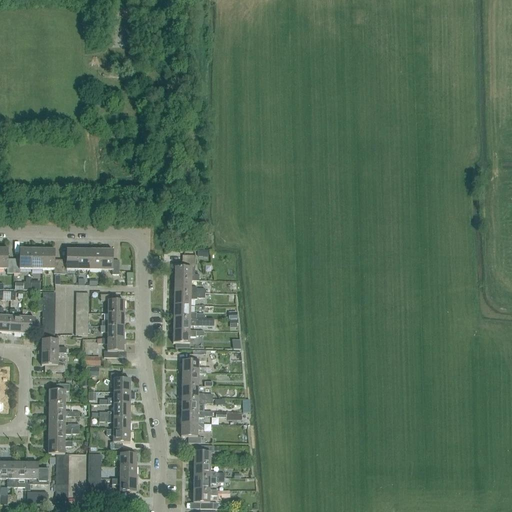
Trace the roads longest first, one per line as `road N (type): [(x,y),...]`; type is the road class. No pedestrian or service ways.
road 1 (residential): [(157,511),(161,443),(142,355),(140,244),(125,233),(0,231)]
road 2 (residential): [(0,430),(23,431),(24,354),(0,354)]
